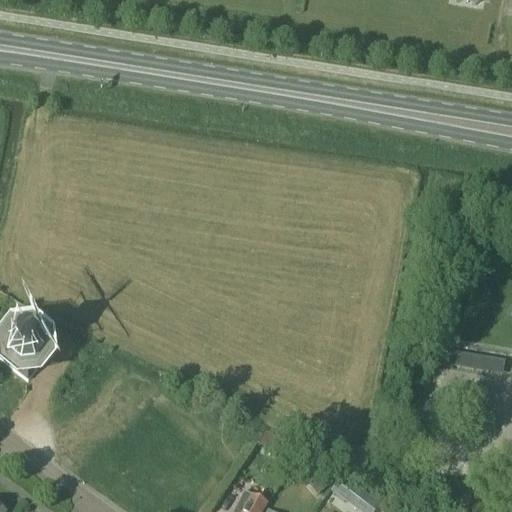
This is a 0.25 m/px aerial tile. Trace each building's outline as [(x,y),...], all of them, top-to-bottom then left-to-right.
[(0,362),(27,383),(50,353),(20,329),(0,355),(0,362)] [(438,367),(508,375),(510,358),(440,351),(438,367)] [(263,446),(282,455),(289,443),(269,433),(263,446)] [(322,472),(305,486),(315,498),(332,485),(322,472)] [(356,487),(344,478),(332,494),(345,503),(356,487)] [(244,494),(234,511),(263,511),(267,506),(249,497),(244,494)]
